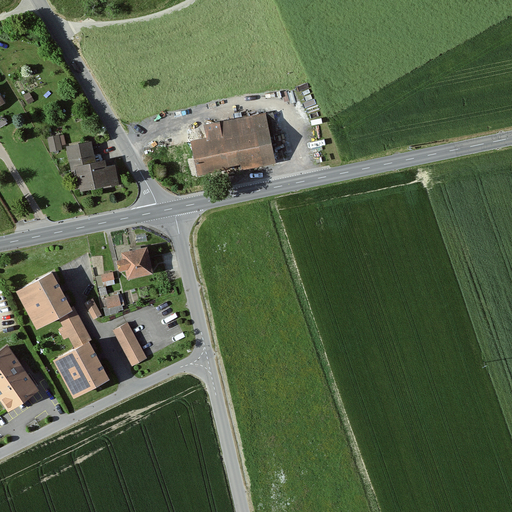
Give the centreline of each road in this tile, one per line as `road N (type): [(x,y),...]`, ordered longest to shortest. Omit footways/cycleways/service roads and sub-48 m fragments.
road 1 (secondary): [(511,138),(168,208)]
road 2 (tertiary): [(36,0),(168,208)]
road 3 (residential): [(0,455),(206,356)]
road 4 (secondary): [(168,208),(0,244)]
road 5 (unclassified): [(206,356),(242,511)]
road 6 (unclassified): [(168,208),(206,356)]
road 7 (track): [(184,0),(145,18),(54,28)]
